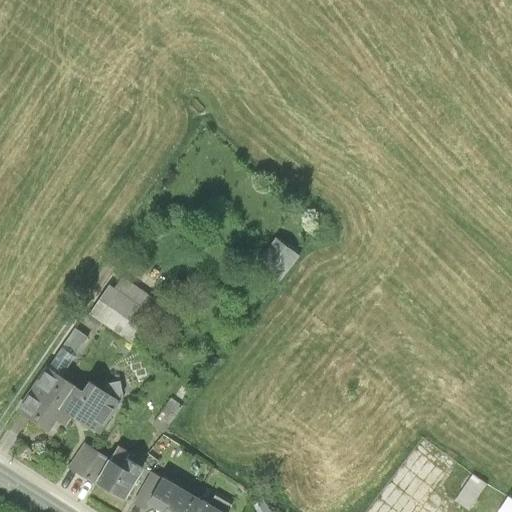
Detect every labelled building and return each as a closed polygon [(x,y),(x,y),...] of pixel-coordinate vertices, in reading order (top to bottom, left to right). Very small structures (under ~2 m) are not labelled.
[(276,240),(257,265),(280,283),(300,257),(276,240)] [(108,286),(88,315),(134,346),(162,305),(122,278),(114,290),(108,286)] [(182,289),(181,280),(173,281),(174,290),(182,289)] [(75,326),(62,345),(76,354),(88,335),(75,326)] [(62,345),(48,367),(62,376),(76,354),(62,345)] [(74,385),(62,376),(48,367),(18,410),(47,429),(55,417),(64,423),(71,413),(60,406),(70,392),(74,385)] [(83,391),(74,385),(70,392),(60,406),(71,413),(95,429),(99,432),(120,400),(111,394),(98,385),(91,380),(83,391)] [(70,467),(96,482),(111,458),(85,442),(70,467)] [(118,446),(111,458),(96,482),(124,499),(142,469),(126,460),(129,454),(118,446)] [(142,511),(146,505),(161,480),(150,473),(132,505),(142,511)] [(486,486),(472,476),(454,502),(468,511),(486,486)] [(185,511),(194,499),(161,480),(146,505),(156,511),(185,511)] [(216,511),(194,499),(185,511),(216,511)] [(268,511),(262,501),(251,508),(253,511),(268,511)]
